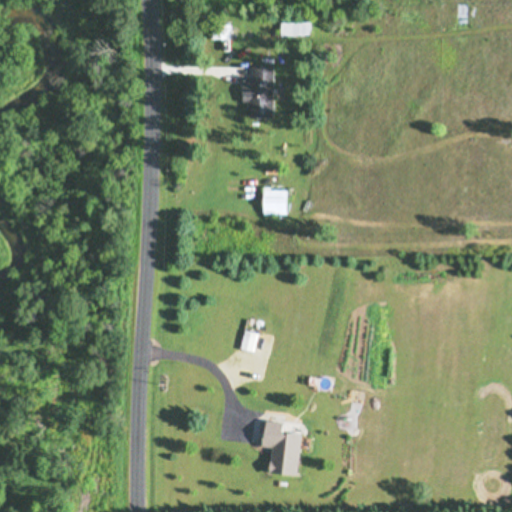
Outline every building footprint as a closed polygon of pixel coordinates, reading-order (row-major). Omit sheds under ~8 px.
[(308,22),(277,22),(277,35),(308,35),(308,22)] [(238,101),(244,101),(244,116),(270,117),(270,66),(249,66),(249,82),(238,81),(238,101)] [(285,215),(285,190),(260,190),(260,215),(285,215)] [(262,335),(243,330),(238,348),(258,353),(262,335)] [(295,476),(297,433),(260,431),(259,447),(267,448),(266,475),(295,476)]
